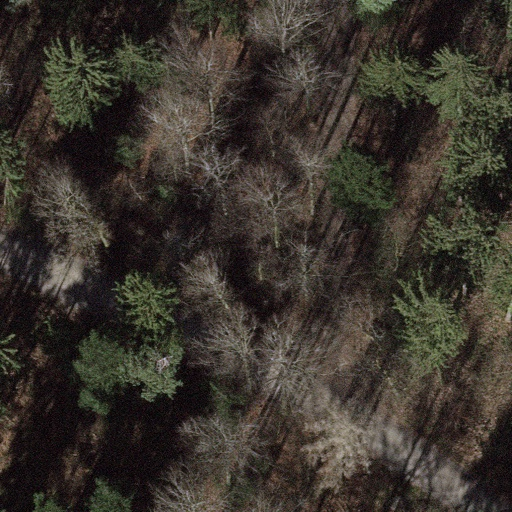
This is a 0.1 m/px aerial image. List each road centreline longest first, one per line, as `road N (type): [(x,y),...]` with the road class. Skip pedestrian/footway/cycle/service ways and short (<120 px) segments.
road 1 (track): [(489,511),(353,414),(0,247)]
road 2 (track): [(353,414),(342,0)]
